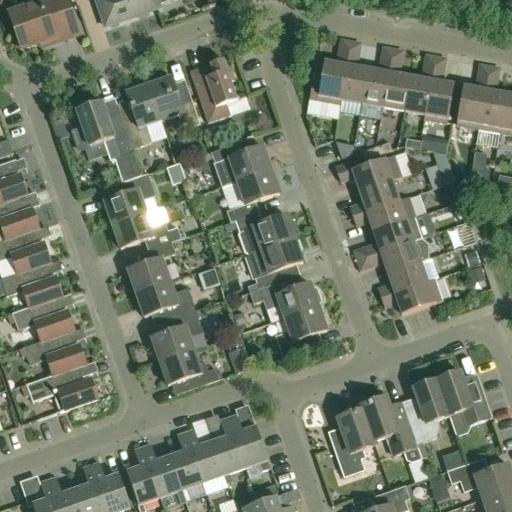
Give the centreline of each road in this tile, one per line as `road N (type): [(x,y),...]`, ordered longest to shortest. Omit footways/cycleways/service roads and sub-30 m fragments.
road 1 (residential): [(371,363),(267,50),(271,11)]
road 2 (residential): [(144,423),(28,86)]
road 3 (residential): [(271,11),(232,15),(28,86)]
road 4 (residential): [(511,54),(271,11)]
road 5 (residential): [(0,472),(144,423)]
road 6 (residential): [(144,423),(253,386),(278,398)]
road 7 (residential): [(371,363),(486,323)]
road 8 (residential): [(316,511),(278,398)]
